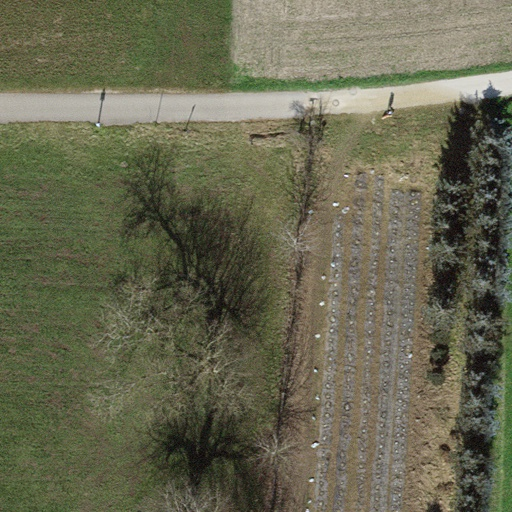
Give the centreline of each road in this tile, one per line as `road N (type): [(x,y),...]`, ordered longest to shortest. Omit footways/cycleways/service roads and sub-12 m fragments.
road 1 (track): [(129,104),(248,111),(511,89)]
road 2 (unclassified): [(0,103),(129,104)]
